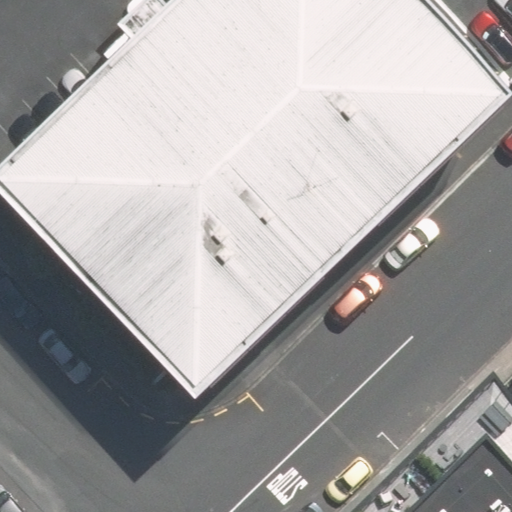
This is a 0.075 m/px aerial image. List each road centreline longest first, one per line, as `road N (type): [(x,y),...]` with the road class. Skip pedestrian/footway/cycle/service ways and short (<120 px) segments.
road 1 (residential): [(511,236),(227,511)]
road 2 (residential): [(115,511),(0,388)]
